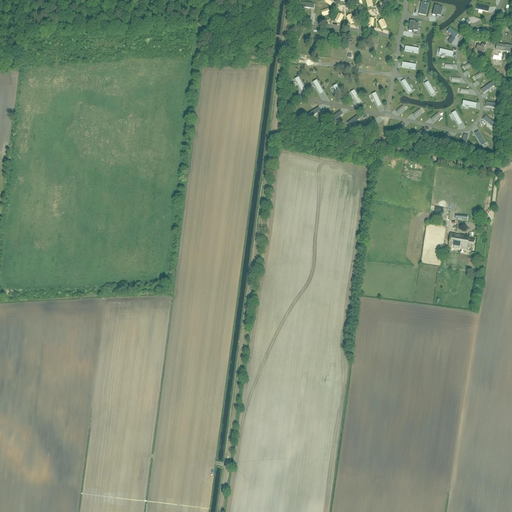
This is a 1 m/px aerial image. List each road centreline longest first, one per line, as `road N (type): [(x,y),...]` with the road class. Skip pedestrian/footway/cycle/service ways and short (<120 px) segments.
road 1 (track): [(273,122),(219,511)]
road 2 (track): [(273,122),(489,171),(511,165)]
road 3 (track): [(202,22),(66,25),(0,15)]
